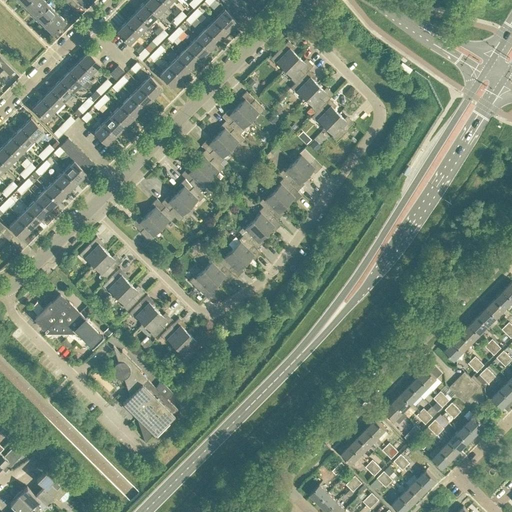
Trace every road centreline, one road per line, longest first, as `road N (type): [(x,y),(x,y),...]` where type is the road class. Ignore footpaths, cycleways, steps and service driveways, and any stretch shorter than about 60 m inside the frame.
road 1 (residential): [(92,207),(200,311),(222,308),(276,268),(379,117),(374,100),(286,11)]
road 2 (primary): [(300,353),(392,251),(500,84)]
road 3 (primary): [(483,73),(300,353)]
road 4 (residential): [(511,245),(288,470),(285,483)]
road 5 (unclassified): [(92,207),(286,11)]
road 6 (primary): [(143,511),(300,353)]
road 7 (residential): [(0,114),(113,0)]
road 8 (residential): [(496,511),(458,473),(511,420)]
road 9 (unclassified): [(5,290),(92,207)]
